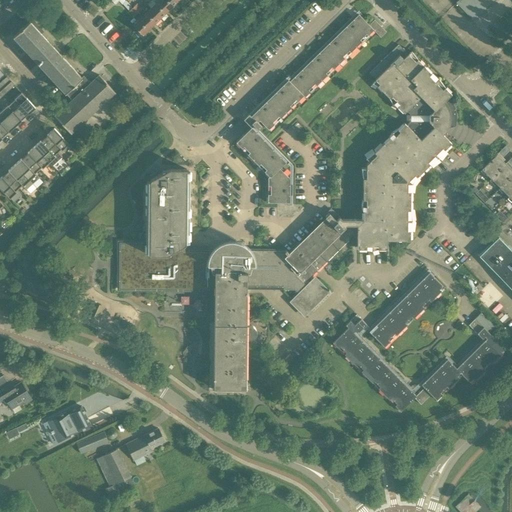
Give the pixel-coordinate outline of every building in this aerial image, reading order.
[(158,0),(150,8),(160,19),(168,10),(158,0)] [(158,0),(168,10),(177,1),(175,0),(158,0)] [(458,0),(456,3),(474,21),(495,0),(458,0)] [(142,9),(136,4),(132,8),(137,13),(142,9)] [(132,8),(128,11),(134,17),(137,13),(132,8)] [(150,8),(141,17),(151,27),(160,19),(150,8)] [(374,31),(380,38),(386,32),(374,19),(369,25),(359,14),(290,81),(288,79),(251,116),(249,114),(243,119),(251,127),(236,142),(269,176),(268,177),(267,203),(289,203),(290,167),(252,127),(254,125),(257,129),(261,126),(259,123),(261,122),(268,129),(303,95),(305,97),(374,31)] [(151,27),(141,17),(132,26),(142,36),(151,27)] [(23,48),(64,92),(81,78),(40,34),(43,31),(31,18),(27,22),(24,18),(20,22),(24,26),(13,36),(23,47),(23,48)] [(332,210),(329,213),(342,227),(340,230),(339,230),(340,232),(341,231),(342,230),(350,238),(353,235),(357,235),(357,249),(367,249),(367,246),(378,246),(378,249),(387,249),(387,240),(410,240),(410,231),(407,230),(407,210),(410,210),(411,192),(408,192),(408,182),(415,175),(417,177),(430,164),(428,162),(442,148),(444,150),(451,143),(442,134),(445,131),(447,127),(448,124),(456,125),(456,120),(456,115),(455,110),(453,106),(451,102),(448,98),(451,94),(445,87),(442,89),(428,75),(430,73),(417,60),(415,62),(398,45),(369,73),(379,84),(377,86),(389,98),(392,96),(400,104),(397,106),(404,113),(406,111),(411,115),(411,121),(406,125),(404,122),(397,129),(400,131),(391,139),(389,137),(374,152),(376,154),(366,164),(366,178),(363,178),(363,199),(366,199),(366,211),(363,211),(363,219),(342,219),(332,210)] [(89,83),(71,100),(53,116),(70,134),(100,105),(104,102),(114,92),(98,75),(89,83)] [(0,81),(0,83),(2,85),(9,79),(6,76),(0,81)] [(4,87),(7,91),(14,85),(10,81),(4,87)] [(14,99),(11,102),(23,115),(26,112),(28,113),(34,107),(20,92),(14,98),(14,99)] [(7,104),(0,110),(15,125),(21,119),(19,118),(23,115),(11,102),(7,105),(7,104)] [(0,128),(3,133),(7,129),(8,131),(15,125),(0,110),(0,128)] [(50,133),(44,138),(57,151),(60,149),(61,150),(68,144),(53,127),(49,132),(50,133)] [(38,142),(33,146),(48,162),(55,156),(54,154),(57,151),(44,138),(39,143),(38,142)] [(30,151),(25,156),(37,169),(41,166),(42,168),(48,162),(33,146),(29,150),(30,151)] [(499,153),(482,170),(483,170),(484,168),(487,172),(486,173),(491,179),(506,164),(501,159),(503,157),(499,153)] [(18,160),(14,164),(33,184),(39,178),(35,174),(34,172),(37,169),(25,156),(19,161),(18,160)] [(511,170),(510,168),(511,166),(508,162),(506,164),(491,179),(489,181),(499,190),(502,187),(511,177),(511,170)] [(11,168),(5,174),(18,187),(21,184),(26,190),(33,184),(14,164),(10,167),(11,168)] [(316,276),(351,239),(341,231),(340,232),(339,230),(340,230),(328,218),(289,253),(201,252),(190,240),(185,235),(188,168),(164,168),(150,180),(150,251),(115,250),(116,288),(180,289),(182,289),(216,289),(214,390),(253,391),(254,313),(254,291),(298,290),(302,295),(293,303),(309,318),(333,293),(316,276)] [(18,187),(5,174),(0,178),(0,188),(9,198),(16,192),(15,190),(18,187)] [(511,194),(511,177),(502,187),(505,190),(504,192),(509,197),(511,194)] [(511,251),(498,237),(479,256),(511,289),(511,251)] [(369,331),(384,347),(445,288),(430,273),(369,331)] [(72,291),(74,287),(67,282),(64,286),(72,291)] [(79,302),(83,296),(76,291),(72,298),(79,302)] [(93,302),(88,313),(99,318),(104,307),(93,302)] [(134,312),(124,323),(132,331),(135,328),(138,332),(146,325),(134,312)] [(421,385),(424,387),(416,395),(356,335),(367,325),(357,315),(346,326),(348,328),(333,342),(401,411),(414,398),(421,404),(431,394),(437,400),(462,375),(471,384),(506,350),(489,333),(495,327),(481,313),(468,325),(484,341),(456,368),(447,359),(421,385)] [(5,402),(7,403),(8,402),(12,408),(23,401),(25,403),(31,399),(21,383),(15,387),(10,379),(7,381),(3,375),(0,376),(0,399),(2,398),(5,402)] [(57,443),(91,426),(81,404),(47,421),(57,443)] [(28,428),(25,423),(16,428),(19,432),(28,428)] [(126,444),(133,460),(152,451),(151,448),(164,442),(158,429),(126,444)] [(76,443),(80,453),(108,442),(104,432),(76,443)] [(105,489),(110,500),(135,488),(116,449),(97,458),(110,486),(105,489)]
